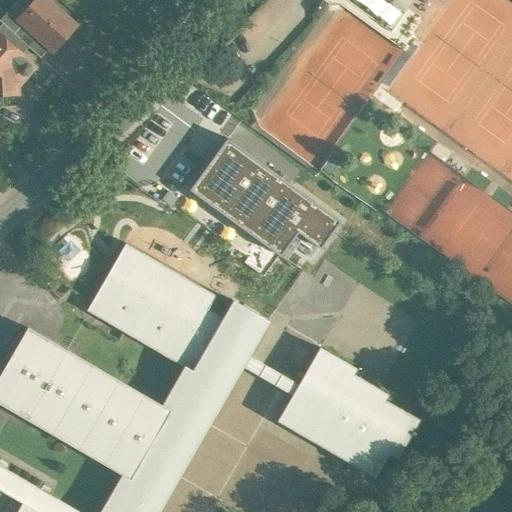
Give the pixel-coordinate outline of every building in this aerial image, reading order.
[(74,26),(44,0),(36,0),(18,20),(23,23),(49,48),(52,50),(74,26)] [(13,34),(2,23),(0,25),(0,38),(20,56),(28,47),(13,34)] [(49,48),(23,23),(13,34),(28,47),(40,58),(49,48)] [(0,93),(0,94),(14,93),(14,85),(21,76),(26,76),(31,71),(30,66),(0,38),(0,93)] [(342,220),(226,136),(184,192),(278,261),(296,236),(319,253),(342,220)] [(342,158),(332,151),(319,170),(328,177),(342,158)] [(213,295),(123,244),(85,310),(182,366),(190,370),(220,318),(205,309),(213,295)] [(122,469),(97,511),(156,511),(241,365),(246,357),(267,321),(230,300),(220,318),(190,370),(182,366),(152,417),(160,422),(130,474),(122,469)] [(65,350),(26,327),(0,371),(0,403),(25,418),(27,415),(25,414),(56,361),(57,362),(65,350)] [(354,368),(317,347),(296,385),(292,393),(277,421),(373,476),(387,452),(396,457),(417,420),(382,400),(386,394),(351,374),(354,368)] [(296,385),(246,357),(241,365),(292,393),(296,385)] [(57,362),(56,361),(25,414),(27,415),(122,469),(130,474),(160,422),(152,417),(57,362)] [(50,511),(57,500),(0,467),(0,511),(50,511)] [(77,511),(57,500),(50,511),(77,511)]
